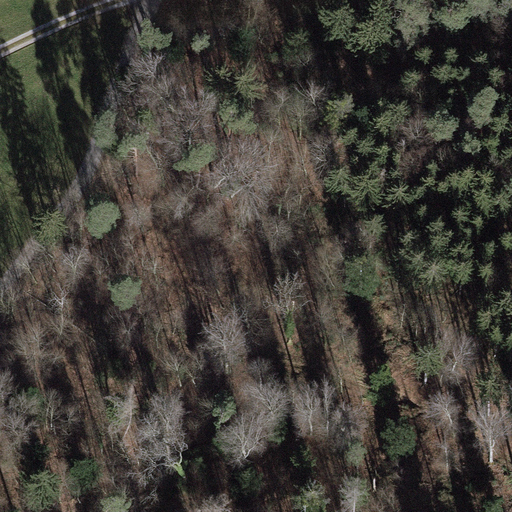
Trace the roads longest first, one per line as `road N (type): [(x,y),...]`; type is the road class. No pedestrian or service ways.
road 1 (track): [(143,0),(76,190),(0,291)]
road 2 (track): [(114,0),(0,52)]
